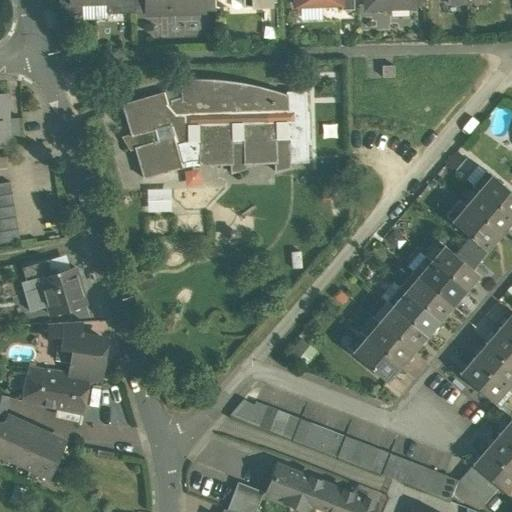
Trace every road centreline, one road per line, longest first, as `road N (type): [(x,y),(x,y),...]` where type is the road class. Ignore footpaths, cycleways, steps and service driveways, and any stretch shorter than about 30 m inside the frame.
road 1 (residential): [(160,452),(46,60)]
road 2 (residential): [(160,452),(200,425),(249,367),(389,418),(441,414)]
